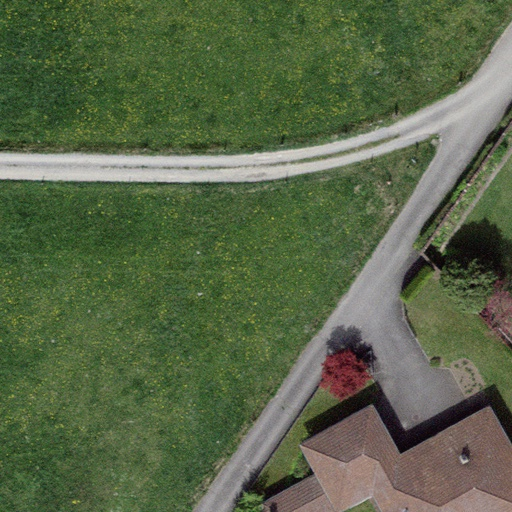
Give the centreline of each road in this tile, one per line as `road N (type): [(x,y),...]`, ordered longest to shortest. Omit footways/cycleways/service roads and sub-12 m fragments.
road 1 (track): [(511,71),(420,124),(305,162),(0,165)]
road 2 (unclassified): [(209,511),(511,75)]
